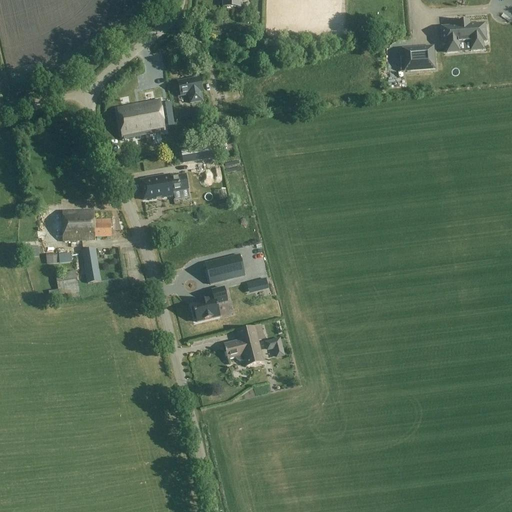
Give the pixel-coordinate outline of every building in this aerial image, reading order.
[(486,42),(485,24),(473,25),(469,25),(457,26),(441,28),(442,46),(446,45),(447,53),(459,52),(459,44),(470,43),(471,51),(483,50),(483,42),(486,42)] [(414,59),(416,76),(444,74),(443,57),(414,59)] [(178,83),(181,97),(188,95),(190,104),(202,102),(200,93),(202,93),(199,79),(178,83)] [(123,141),(166,132),(160,101),(150,103),(137,105),(117,109),(119,121),(121,128),(123,141)] [(206,139),(229,132),(225,121),(202,128),(206,139)] [(205,158),(203,150),(187,152),(189,160),(205,158)] [(186,153),(178,155),(180,163),(188,162),(186,153)] [(188,190),(186,176),(170,179),(169,175),(145,180),(145,181),(140,181),(144,201),(148,200),(148,201),(156,200),(156,199),(161,198),(173,196),(172,192),(188,190)] [(111,221),(94,221),(94,211),(62,212),(63,242),(95,241),(95,238),(111,238),(111,221)] [(24,233),(24,241),(33,241),(33,232),(24,233)] [(22,258),(39,257),(38,247),(21,249),(22,258)] [(88,284),(100,283),(97,262),(95,249),(83,251),(86,274),(88,284)] [(71,263),(71,255),(59,256),(59,255),(46,255),(47,265),(59,264),(71,263)] [(204,264),(210,285),(245,277),(240,256),(204,264)] [(50,302),(80,297),(75,272),(73,272),(55,275),(58,290),(48,292),(50,302)] [(112,282),(111,272),(103,273),(104,283),(112,282)] [(246,284),(250,297),(268,292),(265,280),(246,284)] [(208,302),(207,300),(200,302),(200,303),(192,305),(194,314),(193,314),(195,322),(196,321),(196,323),(220,317),(218,308),(217,305),(227,302),(224,289),(211,292),(213,300),(208,302)] [(254,328),(258,341),(265,339),(261,327),(254,328)] [(240,342),(224,346),(226,351),(225,351),(225,353),(226,353),(228,360),(236,358),(237,363),(245,361),(246,368),(263,363),(258,341),(254,328),(237,333),(240,342)] [(279,340),(264,344),(266,354),(273,352),(275,361),(284,359),(279,340)]
